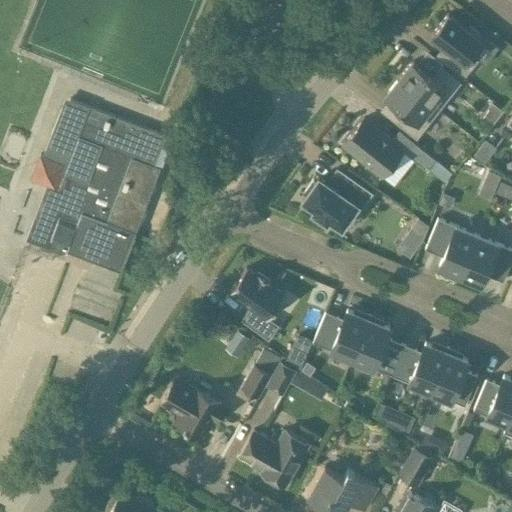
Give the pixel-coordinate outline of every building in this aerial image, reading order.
[(468,28),(449,13),(432,34),(452,50),(443,61),(464,78),(479,59),(472,53),(483,40),(479,37),(482,34),(470,25),(468,28)] [(439,109),(453,91),(433,75),(414,60),(400,78),(439,109)] [(453,91),(462,81),(441,65),(433,75),(453,91)] [(404,111),(425,127),(439,109),(400,78),(386,96),(404,111)] [(63,252),(69,250),(122,270),(137,232),(136,231),(161,167),(155,165),(167,134),(71,98),(67,109),(62,107),(52,133),(57,135),(48,156),(41,154),(33,176),(48,182),(27,239),(63,252)] [(481,114),(493,122),(503,107),(491,99),(481,114)] [(417,137),(425,127),(404,111),(396,121),(417,137)] [(378,128),(364,117),(343,143),(368,163),(366,166),(377,176),(380,173),(383,175),(404,149),(378,128)] [(436,158),(415,142),(407,153),(427,169),(436,158)] [(373,192),(345,172),(335,187),(319,176),(316,179),(314,178),(303,193),(306,195),(303,199),(315,207),(313,211),(327,221),(330,217),(342,226),(357,205),(362,208),(373,192)] [(506,196),(511,184),(501,180),(496,192),(506,196)] [(409,229),(423,239),(429,224),(418,217),(409,229)] [(459,277),(477,233),(438,217),(426,247),(444,255),(440,264),(446,267),(445,270),(458,276),(459,277)] [(511,260),(511,247),(477,233),(459,277),(461,277),(473,282),(475,279),(482,282),(486,272),(504,280),(511,260)] [(269,338),(279,324),(268,316),(284,293),(269,282),(271,279),(258,270),(256,273),(247,267),(230,290),(251,305),(242,319),(269,338)] [(352,357),(370,314),(369,313),(356,308),(355,311),(348,308),(344,318),(326,310),(313,341),(352,357)] [(372,314),(370,314),(352,357),(391,373),(404,343),(386,335),(390,326),(383,323),(385,320),(372,314)] [(286,358),(302,364),(314,338),(297,331),(286,358)] [(430,390),(449,346),(447,346),(434,341),(433,344),(426,341),(422,351),(404,343),(391,373),(430,390)] [(450,347),(449,346),(430,390),(465,404),(478,374),(464,368),(468,359),(461,356),(463,353),(450,347)] [(280,361),(267,384),(283,393),(296,370),(280,361)] [(254,363),(242,386),(260,396),(272,373),(254,363)] [(504,431),(505,431),(511,414),(511,374),(511,377),(504,374),(500,383),(487,378),(474,408),(508,422),(504,431)] [(162,402),(181,413),(176,422),(202,437),(213,417),(218,420),(225,407),(220,405),(222,402),(196,387),(195,388),(176,377),(162,402)] [(387,421),(409,430),(416,415),(382,401),(376,415),(387,419),(387,421)] [(310,443),(285,429),(277,443),(254,429),(240,454),(263,467),(261,471),(286,484),(287,482),(290,480),(294,474),(294,471),(310,443)] [(415,447),(400,473),(417,483),(432,457),(415,447)] [(398,451),(391,463),(400,468),(407,456),(398,451)] [(326,466),(308,497),(327,508),(331,502),(336,505),(335,506),(345,511),(351,501),(365,509),(379,485),(355,471),(355,472),(349,468),(344,476),(326,466)] [(408,490),(395,511),(437,511),(440,508),(436,506),(435,501),(426,496),(422,498),(408,490)] [(107,510),(109,511),(149,511),(154,504),(152,501),(149,498),(146,496),(142,495),(138,495),(135,499),(121,491),(119,495),(116,494),(113,496),(110,499),(108,502),(107,506),(107,510)]
